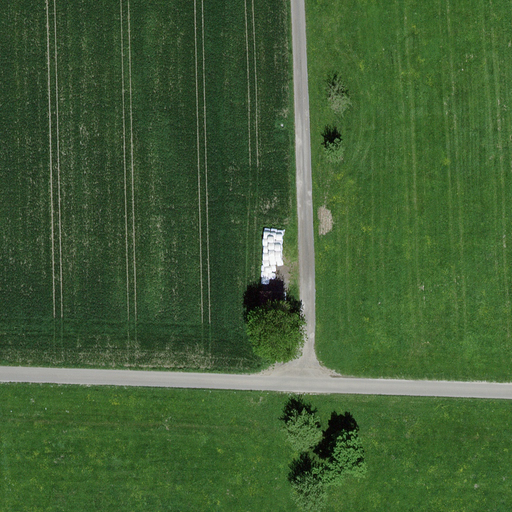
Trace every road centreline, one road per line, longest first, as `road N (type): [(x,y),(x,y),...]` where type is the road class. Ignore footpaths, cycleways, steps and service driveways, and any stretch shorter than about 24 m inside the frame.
road 1 (track): [(0,384),(511,404)]
road 2 (track): [(319,0),(331,399)]
